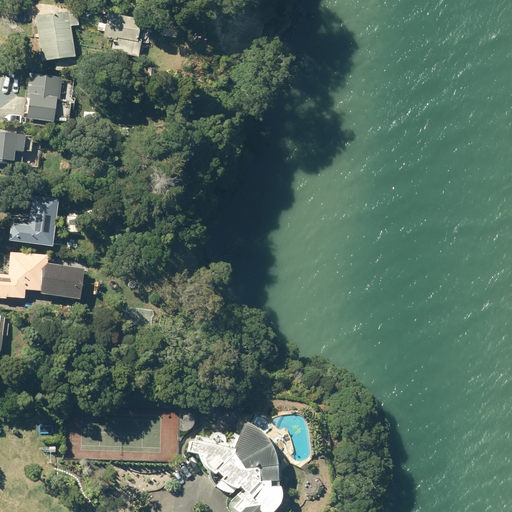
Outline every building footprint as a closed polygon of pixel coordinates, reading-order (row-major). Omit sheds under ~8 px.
[(72,14),(71,9),(39,14),(45,60),(57,58),(59,69),(80,72),(81,61),(74,60),(73,56),(78,55),(74,26),(81,25),(79,12),(72,14)] [(113,51),(141,56),(144,38),(141,37),(144,18),(110,12),(105,36),(116,38),(113,51)] [(159,37),(173,40),(176,25),(162,22),(159,37)] [(28,121),(53,125),(55,121),(58,119),(71,120),(73,102),(61,99),(64,77),(31,72),(26,101),(28,102),(26,114),(29,114),(28,121)] [(34,149),(36,134),(0,130),(0,169),(11,171),(12,163),(22,164),(22,166),(37,167),(38,149),(34,149)] [(12,238),(57,244),(62,197),(35,194),(31,223),(14,220),(12,238)] [(69,232),(82,232),(83,216),(70,216),(69,232)] [(0,294),(28,296),(29,288),(44,289),(44,292),(84,297),(88,267),(51,261),(51,254),(13,251),(12,273),(0,272),(0,294)] [(274,511),(283,503),(285,501),(287,498),(287,496),(288,493),(287,487),(286,483),(283,483),(283,455),(281,450),(279,444),(276,439),(273,434),(268,429),(263,425),(257,422),(250,419),(239,446),(200,437),(200,439),(195,438),(193,449),(203,451),(205,456),(208,460),(212,465),(216,468),(220,471),(222,469),(228,474),(219,484),(222,487),(227,489),(232,490),(236,491),(244,484),(246,487),(241,492),(245,497),(237,505),(242,509),(238,511),(274,511)]
